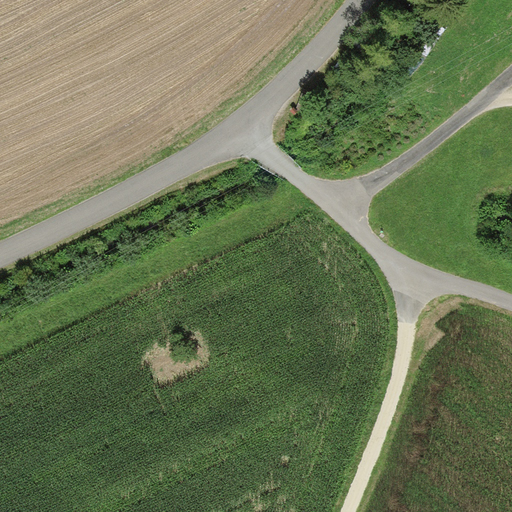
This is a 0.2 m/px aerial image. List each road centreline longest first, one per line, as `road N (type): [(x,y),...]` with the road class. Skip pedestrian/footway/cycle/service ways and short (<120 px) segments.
road 1 (unclassified): [(0,255),(238,130),(364,0)]
road 2 (track): [(345,511),(394,389),(404,329),(394,272)]
road 3 (track): [(511,306),(394,272),(333,205)]
road 4 (track): [(333,205),(426,145),(499,84)]
road 5 (track): [(333,205),(238,130)]
